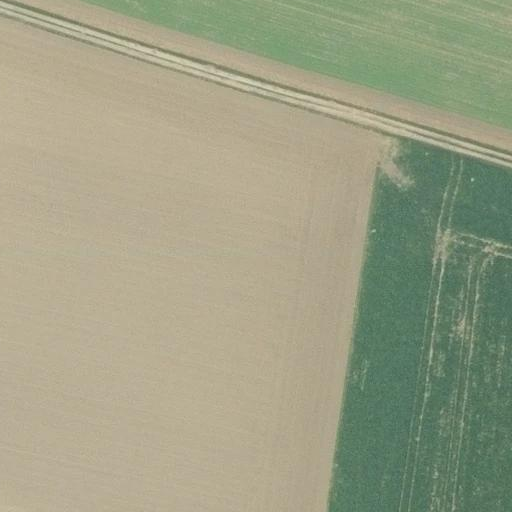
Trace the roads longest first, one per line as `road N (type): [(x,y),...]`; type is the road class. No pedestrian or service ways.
road 1 (track): [(511,160),(0,8)]
road 2 (track): [(362,115),(318,511)]
